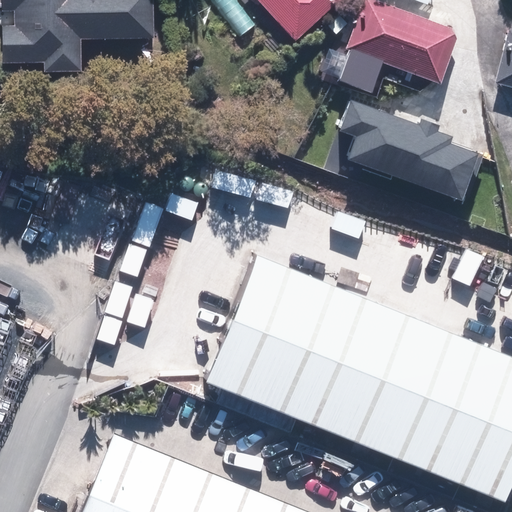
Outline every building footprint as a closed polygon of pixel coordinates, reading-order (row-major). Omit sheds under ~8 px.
[(0,0),(0,10),(9,10),(10,27),(0,27),(0,68),(78,65),(77,42),(155,39),(153,0),(0,0)] [(335,0),(253,0),(292,41),(335,0)] [(371,0),(362,0),(343,48),(349,50),(337,81),(368,93),(381,61),(437,83),(457,34),(371,0)] [(511,30),(506,29),(493,83),(511,87),(511,30)] [(348,159),(462,201),(471,176),(475,177),(483,155),(451,143),(453,136),(438,131),(440,125),(422,118),(420,124),(351,99),(339,131),(356,137),(348,159)] [(351,428),(358,431),(354,440),(428,470),(432,461),(445,466),(463,424),(449,418),(455,403),(385,374),(379,390),(368,385),(351,428)] [(321,511),(120,434),(89,511),(321,511)]
